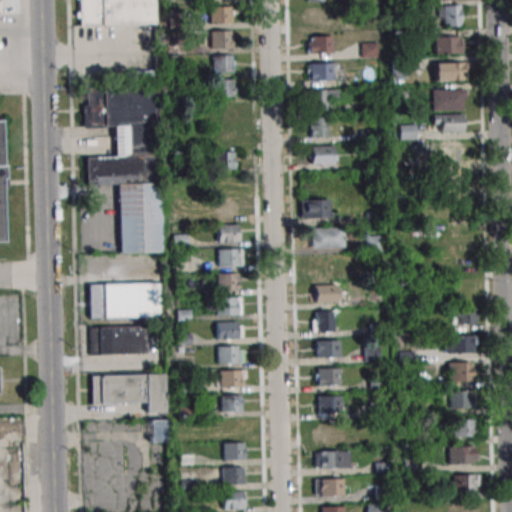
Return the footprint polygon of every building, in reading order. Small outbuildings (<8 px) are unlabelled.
[(153,25),(153,0),(76,0),(77,25),(153,25)] [(437,5),(437,26),(460,26),(460,5),(437,5)] [(208,23),(231,23),(231,6),(208,6),(208,23)] [(330,8),(306,8),(306,25),(330,25),(330,8)] [(231,31),(209,30),(209,48),(231,48),(231,31)] [(306,36),(306,53),(331,53),(331,36),(306,36)] [(460,36),(434,36),(434,53),(460,53),(460,36)] [(377,57),(377,43),(360,43),(360,57),(377,57)] [(232,55),(210,55),(210,71),(232,71),(232,55)] [(333,80),(333,63),(306,63),(306,80),(333,80)] [(434,81),(464,81),(464,63),(434,63),(434,81)] [(213,79),(213,96),(234,96),(234,79),(213,79)] [(160,252),(156,86),(81,88),(82,128),(114,127),(114,157),(85,157),(85,185),(116,185),(118,253),(160,252)] [(465,89),(431,89),(431,110),(465,110),(465,89)] [(311,110),(328,110),(328,98),(337,98),(337,90),(311,90),(311,110)] [(215,103),(215,120),(235,120),(235,103),(215,103)] [(463,114),(432,114),(432,131),(463,131),(463,114)] [(327,137),(327,117),(308,117),(308,137),(327,137)] [(213,128),(213,145),(236,145),(236,128),(213,128)] [(463,162),(463,140),(445,140),(445,150),(438,150),(438,162),(463,162)] [(333,146),(310,146),(310,163),(333,163),(333,146)] [(213,152),(213,169),(235,169),(235,152),(213,152)] [(463,193),(463,169),(444,169),(444,193),(463,193)] [(235,200),(213,200),(213,217),(235,217),(235,200)] [(330,217),(330,200),(300,200),(300,217),(330,217)] [(439,222),(439,245),(467,245),(467,222),(439,222)] [(237,225),(216,225),(216,242),(237,242),(237,225)] [(309,247),(343,247),(343,229),(309,229),(309,247)] [(364,251),(382,251),(382,236),(364,236),(364,251)] [(216,266),(237,266),(237,249),(216,249),(216,266)] [(336,276),(336,257),(306,257),(306,276),(336,276)] [(238,290),(238,274),(215,274),(215,290),(238,290)] [(94,319),(153,319),(152,283),(94,283),(94,319)] [(313,285),(313,303),(336,303),(336,285),(313,285)] [(240,315),(240,298),(214,298),(214,315),(240,315)] [(476,308),(451,308),(451,324),(476,324),(476,308)] [(333,311),(314,311),(314,332),(333,332),(333,311)] [(241,322),(215,322),(215,338),(241,338),(241,322)] [(89,355),(145,355),(145,326),(89,326),(89,355)] [(474,354),(474,335),(443,335),(443,354),(474,354)] [(314,340),(314,357),(339,357),(339,340),(314,340)] [(215,363),(243,363),(243,346),(215,346),(215,363)] [(472,362),(446,362),(446,381),(472,381),(472,362)] [(314,385),(339,385),(339,368),(314,368),(314,385)] [(218,370),(218,387),(244,387),(244,370),(218,370)] [(89,375),(90,404),(145,403),(145,413),(164,412),(163,373),(89,375)] [(446,390),(446,408),(473,408),(473,390),(446,390)] [(241,394),(219,395),(219,412),(241,411),(241,394)] [(316,396),(316,414),(339,414),(339,396),(316,396)] [(243,436),(243,419),(221,419),(221,436),(243,436)] [(164,442),(164,420),(147,420),(147,442),(164,442)] [(476,420),(451,420),(451,437),(476,437),(476,420)] [(339,440),(339,426),(317,426),(317,440),(339,440)] [(221,443),(221,459),(243,459),(243,443),(221,443)] [(476,447),(446,447),(446,463),(476,463),(476,447)] [(349,468),(349,451),(313,451),(313,468),(349,468)] [(221,484),(243,484),(243,467),(221,467),(221,484)] [(477,475),(447,475),(448,493),(478,492),(477,475)] [(313,479),(313,496),(342,496),(341,479),(313,479)] [(221,508),(243,508),(243,492),(221,492),(221,508)] [(477,511),(477,502),(449,502),(448,511),(477,511)]
